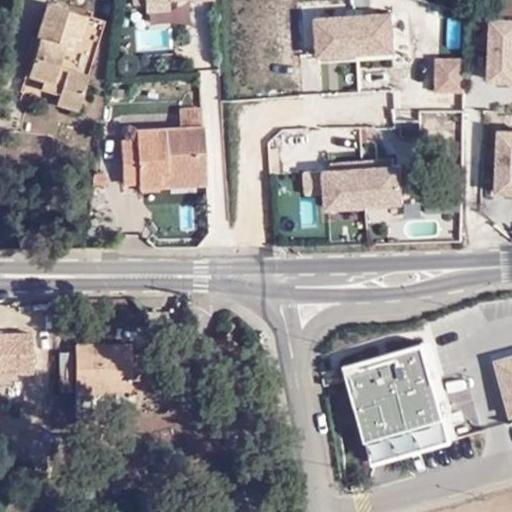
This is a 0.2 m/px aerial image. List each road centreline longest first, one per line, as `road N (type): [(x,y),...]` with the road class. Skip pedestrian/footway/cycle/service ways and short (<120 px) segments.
road 1 (tertiary): [(281,280),(0,274)]
road 2 (unknown): [(281,280),(262,165),(269,127),(305,107),(386,101)]
road 3 (residential): [(281,280),(296,361),(307,336),(345,303),(424,275)]
road 4 (unknown): [(217,75),(212,211),(196,276)]
road 5 (tertiary): [(424,275),(281,280)]
road 6 (unknown): [(507,465),(474,331)]
